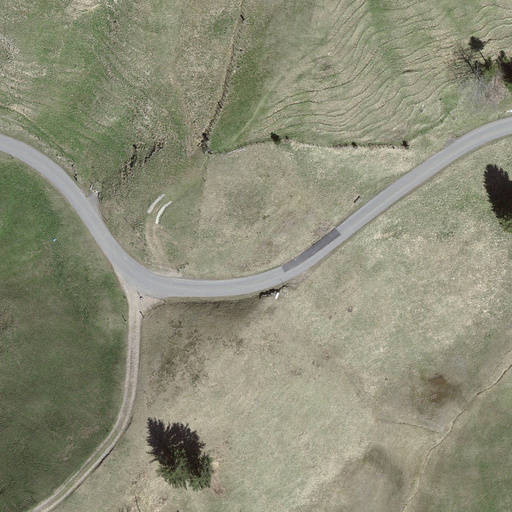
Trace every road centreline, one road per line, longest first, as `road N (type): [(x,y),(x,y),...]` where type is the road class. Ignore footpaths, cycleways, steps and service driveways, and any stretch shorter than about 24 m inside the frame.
road 1 (unclassified): [(0,143),(69,185),(146,285),(188,290),(245,286),(287,272),(451,151),(511,124)]
road 2 (track): [(146,285),(123,419),(107,450),(39,511)]
